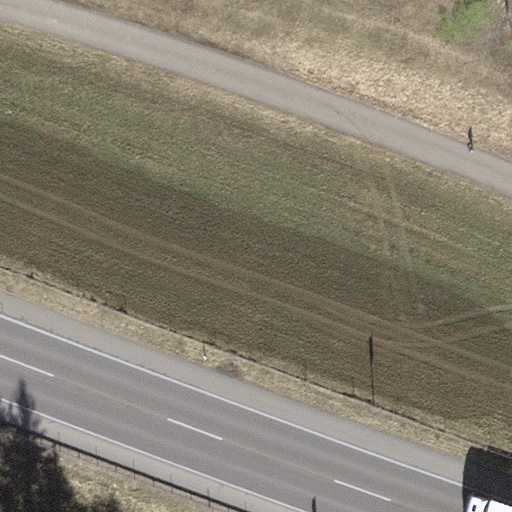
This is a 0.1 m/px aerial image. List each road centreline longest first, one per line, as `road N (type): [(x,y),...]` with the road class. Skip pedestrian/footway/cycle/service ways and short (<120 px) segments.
road 1 (tertiary): [(511,182),(0,0)]
road 2 (trunk): [(0,354),(428,511)]
